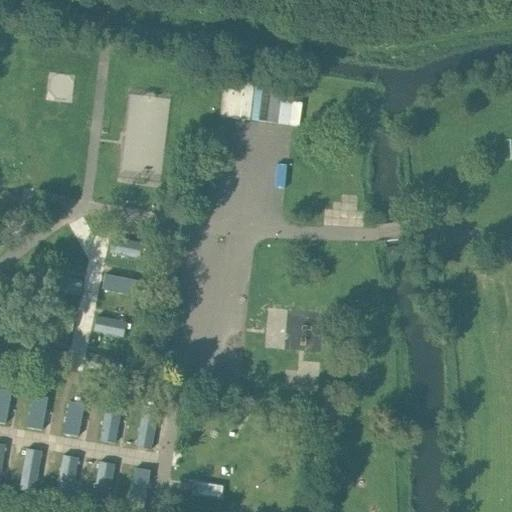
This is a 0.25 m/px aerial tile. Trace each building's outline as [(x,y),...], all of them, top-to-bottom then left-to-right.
[(11,46),(5,81),(147,109),(154,74),(11,46)] [(13,132),(6,168),(113,188),(120,153),(13,132)] [(228,351),(225,377),(241,379),(245,333),(231,332),(229,332),(228,351)] [(12,383),(0,380),(0,423),(5,424),(12,383)] [(49,390),(33,387),(26,428),(42,431),(49,390)] [(86,397),(70,394),(62,435),(78,438),(86,397)] [(123,403),(107,400),(99,441),(115,444),(123,403)] [(43,451),(27,448),(19,489),(35,492),(43,451)] [(79,458),(63,455),(56,496),(72,499),(79,458)] [(113,463),(97,460),(89,501),(105,504),(113,463)]
